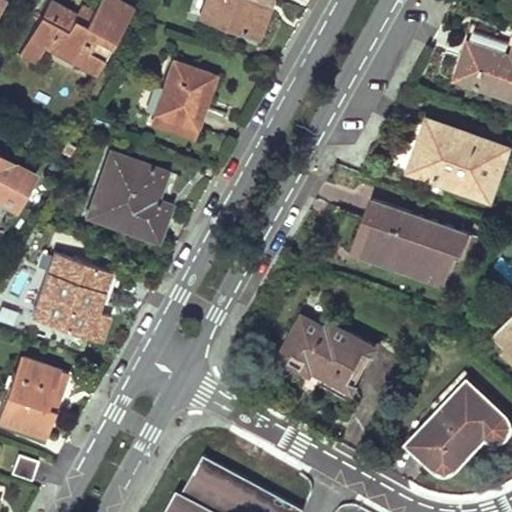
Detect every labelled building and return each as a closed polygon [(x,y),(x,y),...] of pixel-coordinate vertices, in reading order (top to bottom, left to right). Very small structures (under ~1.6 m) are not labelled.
[(75,14),(53,0),(47,0),(27,38),(42,46),(70,62),(75,54),(97,65),(130,6),(120,0),(95,0),(89,12),(83,23),(73,18),(75,14)] [(204,0),(199,15),(247,32),(258,0),(204,0)] [(258,0),(247,32),(257,36),(264,17),(270,0),(258,0)] [(75,14),(73,18),(83,23),(89,12),(80,6),(75,14)] [(27,38),(17,54),(33,62),(42,46),(27,38)] [(511,55),(470,41),(463,60),(457,77),(511,97),(511,55)] [(75,54),(70,62),(93,74),(97,65),(75,54)] [(205,71),(171,58),(150,122),(192,137),(198,117),(201,108),(194,106),(205,71)] [(205,71),(194,106),(201,108),(212,74),(205,71)] [(404,143),(393,163),(490,198),(511,142),(502,138),(500,143),(421,115),(404,143)] [(162,169),(108,150),(86,214),(154,238),(161,219),(167,202),(152,197),(162,169)] [(0,156),(0,200),(13,208),(31,173),(0,156)] [(458,256),(466,231),(373,196),(368,210),(362,227),(371,230),(365,245),(405,260),(403,264),(443,279),(452,253),(458,256)] [(52,251),(29,315),(99,339),(103,327),(108,314),(95,310),(109,270),(52,251)] [(327,325),(304,312),(281,353),(301,364),(306,357),(313,361),(311,364),(321,370),(345,327),(330,319),(327,325)] [(511,312),(494,331),(506,344),(502,348),(511,357),(511,312)] [(345,327),(321,370),(338,379),(351,386),(375,344),(345,327)] [(11,372),(0,403),(0,420),(43,436),(49,418),(52,408),(44,406),(57,368),(21,355),(15,373),(11,372)] [(306,357),(301,364),(309,368),(311,364),(313,361),(306,357)] [(57,368),(44,406),(52,408),(66,371),(57,368)] [(505,412),(468,378),(408,440),(427,459),(432,463),(436,467),(440,469),(443,470),(448,469),(452,466),(458,462),(486,433),(490,436),(494,438),(501,437),(505,434),(508,429),(510,424),(510,420),(508,416),(505,412)] [(16,452),(10,471),(29,478),(36,459),(16,452)] [(184,491),(184,492),(220,511),(303,511),(306,508),(205,453),(184,491)] [(179,489),(165,511),(220,511),(184,492),(184,491),(179,489)]
